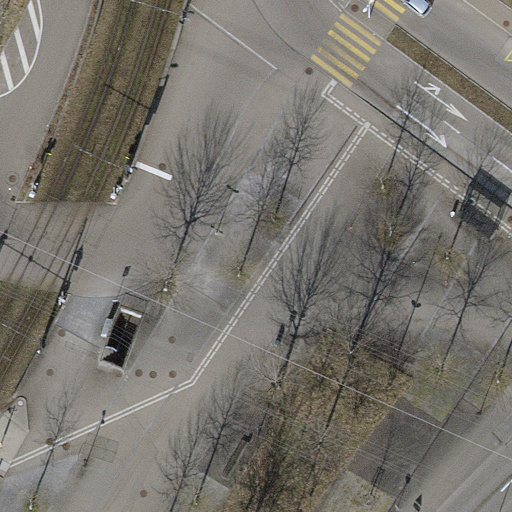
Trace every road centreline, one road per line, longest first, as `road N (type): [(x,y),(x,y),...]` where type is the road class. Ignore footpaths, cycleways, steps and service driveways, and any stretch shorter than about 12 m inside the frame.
road 1 (motorway): [(0,161),(182,232),(511,342)]
road 2 (motorway): [(511,181),(7,0)]
road 3 (residential): [(0,250),(88,261),(147,226),(174,181),(225,50),(270,0)]
road 4 (tertiary): [(334,0),(511,136)]
